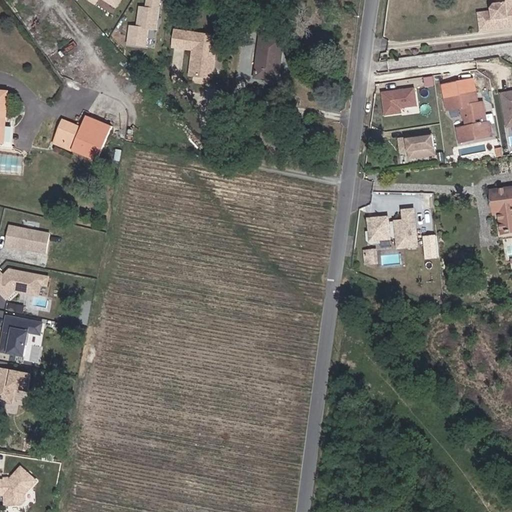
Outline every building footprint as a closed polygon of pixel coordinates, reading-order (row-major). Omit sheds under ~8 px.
[(104,0),(118,9),(124,0),(88,0),(98,6),(102,0),(104,0)] [(156,30),(160,0),(147,0),(147,8),(140,7),(137,27),(130,26),(128,45),(146,47),(148,29),(156,30)] [(511,2),(511,0),(498,0),(499,4),(495,4),(492,8),(492,13),(480,14),(482,31),(511,26),(511,2)] [(218,35),(176,29),(174,45),(194,48),(190,74),(212,77),(218,35)] [(284,39),(263,36),(257,78),(278,81),(284,39)] [(470,94),(477,93),(477,91),(476,81),(467,82),(446,85),(447,98),(470,94)] [(421,105),(419,88),(386,92),(389,114),(405,112),(404,107),(421,105)] [(9,92),(0,91),(0,143),(4,143),(6,126),(9,92)] [(462,106),(464,117),(469,116),(470,125),(465,126),(459,127),(460,140),(464,139),(492,134),(493,134),(491,120),(487,120),(485,100),(478,100),(478,99),(477,93),(470,94),(447,98),(448,98),(449,107),(462,106)] [(113,128),(88,117),(74,152),(99,162),(113,128)] [(64,122),(58,137),(76,144),(82,130),(64,122)] [(15,127),(6,126),(4,143),(13,144),(15,127)] [(413,158),(439,155),(436,135),(423,137),(423,135),(402,138),(404,151),(412,150),(413,158)] [(76,144),(58,137),(55,145),(58,146),(61,148),(73,152),(76,144)] [(501,204),(502,214),(504,233),(511,232),(511,189),(493,191),(494,205),(501,204)] [(388,222),(387,215),(367,216),(368,228),(364,228),(365,238),(368,241),(378,241),(378,237),(388,237),(388,234),(395,234),(395,239),(400,238),(400,247),(415,246),(414,209),(402,209),(403,219),(394,220),(394,222),(388,222)] [(50,253),(55,234),(15,225),(11,244),(26,248),(28,246),(31,247),(31,249),(50,253)] [(440,234),(426,235),(427,258),(442,257),(440,234)] [(371,248),(359,248),(360,259),(372,259),(371,248)] [(10,277),(4,271),(0,274),(0,286),(12,300),(20,292),(22,290),(28,292),(27,293),(46,297),(48,286),(53,287),(55,279),(16,272),(10,277)] [(27,355),(32,332),(44,334),(46,323),(11,315),(7,332),(9,332),(8,337),(6,336),(3,350),(27,355)] [(30,390),(33,374),(0,366),(0,399),(13,403),(17,387),(30,390)] [(13,480),(0,480),(0,494),(8,494),(8,505),(24,504),(28,501),(28,494),(40,482),(25,468),(13,480)]
